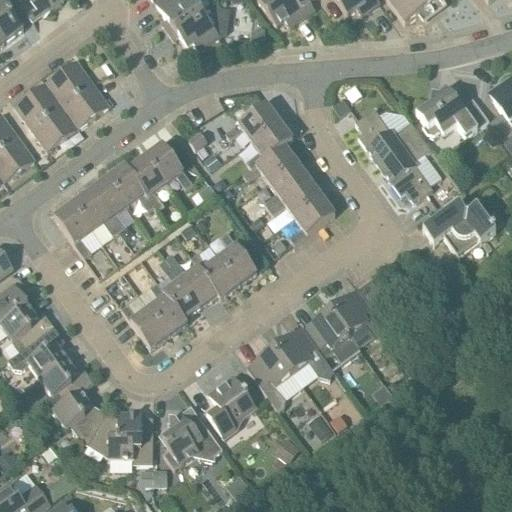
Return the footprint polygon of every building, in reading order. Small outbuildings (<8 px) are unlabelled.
[(28,0),(43,20),(70,0),(69,0),(28,0)] [(163,30),(169,38),(201,15),(190,0),(183,0),(182,1),(181,0),(163,0),(154,7),(168,27),(163,30)] [(243,2),(241,0),(227,0),(234,9),(243,2)] [(306,20),(291,0),(261,0),(257,3),(276,31),(284,25),(289,32),(306,20)] [(291,0),(306,20),(315,14),(310,7),(320,0),(291,0)] [(374,0),(332,0),(347,20),(356,14),(361,21),(380,7),(374,0)] [(383,0),(405,29),(422,17),(426,22),(441,11),(437,6),(445,0),(383,0)] [(217,7),(222,13),(227,10),(226,5),(223,2),(217,7)] [(1,4),(0,5),(0,42),(4,48),(23,34),(1,4)] [(201,15),(169,38),(174,46),(179,42),(187,53),(193,49),(199,58),(226,39),(230,15),(222,13),(217,7),(216,5),(201,15)] [(14,111),(48,157),(109,112),(76,66),(14,111)] [(511,89),(509,85),(489,99),(509,127),(511,124),(511,89)] [(416,116),(436,145),(457,131),(466,143),(489,127),(473,104),(457,115),(454,110),(455,109),(445,94),(439,98),(432,97),(430,106),(416,116)] [(350,115),(343,104),(332,110),(339,121),(350,115)] [(243,136),(251,147),(279,127),(266,109),(225,138),(230,145),(243,136)] [(358,142),(379,172),(421,142),(411,128),(410,129),(403,119),(385,116),(379,121),(374,114),(355,128),(363,139),(358,142)] [(0,120),(0,191),(35,166),(1,120),(0,120)] [(244,181),(285,151),(293,145),(279,127),(251,147),(259,158),(246,167),(251,174),(243,179),(244,181)] [(201,138),(189,147),(195,155),(207,147),(201,138)] [(379,172),(390,187),(401,202),(406,198),(413,209),(433,195),(430,191),(441,183),(426,161),(425,160),(431,156),(421,142),(379,172)] [(511,142),(503,148),(511,161),(511,142)] [(163,149),(146,161),(166,189),(177,182),(186,195),(193,190),(163,149)] [(261,177),(269,189),(298,168),(285,151),(244,181),(248,186),(261,177)] [(146,161),(129,174),(158,215),(164,211),(154,198),(166,189),(146,161)] [(217,171),(211,161),(203,166),(210,175),(217,171)] [(264,208),(269,215),(310,186),(298,168),(269,189),(277,199),(264,208)] [(126,170),(108,183),(128,211),(139,203),(148,216),(147,217),(155,228),(161,223),(157,216),(158,215),(129,174),(126,170)] [(108,183),(90,196),(120,237),(126,233),(116,220),(128,211),(108,183)] [(226,190),(222,183),(213,188),(218,196),(226,190)] [(286,212),(295,223),(323,203),(310,186),(269,215),(273,221),(286,212)] [(232,204),(232,197),(228,191),(218,198),(225,208),(232,204)] [(90,196),(72,209),(92,237),(104,229),(113,242),(120,237),(90,196)] [(323,203),(295,223),(302,234),(289,243),(294,250),(335,221),(323,203)] [(496,237),(494,235),(504,227),(496,215),(485,223),(477,211),(467,218),(459,208),(423,235),(431,245),(441,238),(457,260),(478,245),(480,248),(496,237)] [(92,237),(72,209),(54,222),(84,263),(91,258),(81,245),(92,237)] [(264,228),(259,221),(248,228),(254,236),(264,228)] [(196,236),(190,228),(180,235),(186,243),(196,236)] [(126,233),(120,237),(126,245),(130,242),(131,237),(127,231),(126,233)] [(230,255),(219,264),(239,291),(257,278),(227,237),(221,243),(230,255)] [(286,252),(280,243),(271,249),(278,258),(286,252)] [(0,282),(12,274),(0,258),(0,282)] [(179,269),(172,259),(165,264),(173,274),(179,269)] [(198,274),(217,301),(220,305),(239,291),(219,264),(209,272),(199,259),(192,265),(199,274),(198,274)] [(173,274),(180,284),(201,313),(217,301),(198,274),(189,281),(179,269),(173,274)] [(164,296),(166,299),(185,325),(201,313),(180,284),(164,296)] [(335,304),(327,309),(350,341),(365,330),(374,342),(386,333),(378,322),(391,313),(371,285),(358,295),(358,294),(338,309),(335,304)] [(0,329),(28,310),(22,302),(26,300),(27,295),(21,287),(8,296),(1,287),(0,287),(0,329)] [(159,304),(148,313),(169,342),(187,328),(185,325),(166,299),(164,296),(156,287),(150,292),(159,304)] [(169,342),(148,313),(138,321),(128,309),(121,314),(151,355),(169,342)] [(323,320),(303,334),(302,334),(324,364),(333,357),(332,355),(350,341),(327,309),(319,315),(323,320)] [(0,345),(7,340),(20,357),(20,358),(54,332),(44,318),(37,323),(28,310),(0,329),(0,345)] [(29,370),(39,385),(67,365),(58,352),(64,347),(54,332),(20,358),(20,357),(7,366),(13,374),(22,376),(29,370)] [(279,342),(271,347),(294,379),(308,369),(317,382),(330,385),(331,380),(334,378),(324,364),(302,334),(303,334),(302,332),(282,347),(279,342)] [(294,379),(271,347),(263,353),(266,358),(247,372),(262,394),(279,417),(284,413),(286,405),(276,392),(294,379)] [(400,355),(391,361),(401,374),(409,368),(400,355)] [(59,398),(65,408),(66,408),(81,398),(94,388),(84,373),(77,378),(67,365),(39,385),(53,403),(59,398)] [(247,401),(248,400),(245,395),(243,396),(233,382),(209,400),(217,411),(206,419),(224,444),(236,435),(232,430),(255,413),(247,401)] [(81,447),(87,451),(104,423),(105,423),(107,419),(92,409),(90,410),(81,398),(66,408),(65,408),(53,417),(66,435),(70,432),(81,447)] [(175,475),(180,471),(199,458),(193,449),(209,437),(191,412),(175,424),(169,423),(169,432),(167,433),(169,436),(161,442),(168,451),(166,453),(168,455),(163,459),(175,475)] [(104,423),(87,451),(109,465),(132,465),(132,470),(153,470),(153,423),(141,423),(141,418),(119,418),(119,428),(112,428),(105,423),(104,423)] [(332,438),(318,419),(307,427),(320,446),(332,438)] [(347,430),(338,419),(328,426),(337,438),(347,430)] [(274,457),(278,461),(286,467),(287,468),(300,453),(286,442),(274,457)] [(16,469),(9,460),(6,456),(0,460),(0,467),(6,477),(17,470),(16,469)] [(153,491),(153,474),(140,474),(140,491),(153,491)] [(167,474),(153,474),(153,491),(167,491),(167,474)] [(48,511),(50,511),(35,490),(19,502),(10,490),(0,497),(0,511),(48,511)] [(53,506),(63,499),(57,491),(49,490),(44,495),(53,506)]
